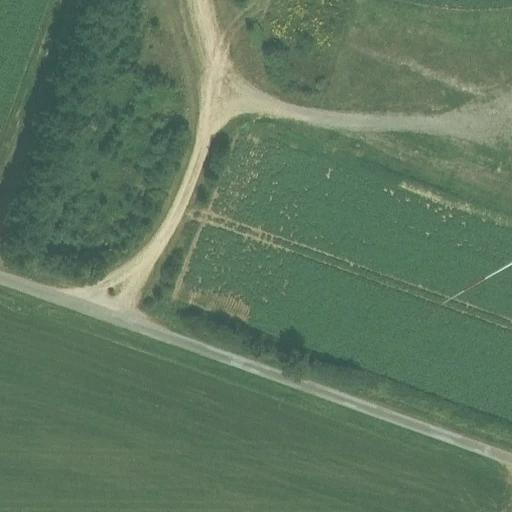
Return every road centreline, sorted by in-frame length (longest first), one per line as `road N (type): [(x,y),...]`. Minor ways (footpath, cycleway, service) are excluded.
road 1 (residential): [(0,277),(511,460)]
road 2 (track): [(197,0),(208,42),(205,149),(120,320)]
